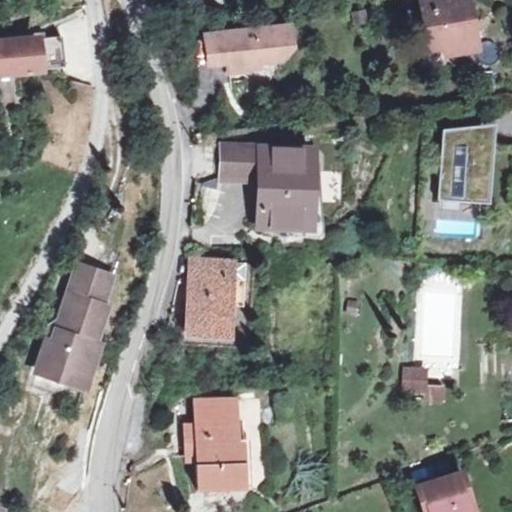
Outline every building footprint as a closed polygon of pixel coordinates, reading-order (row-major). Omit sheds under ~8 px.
[(422,0),(431,47),(446,44),(448,51),(472,46),(464,0),(422,0)] [(291,24),(275,26),(277,44),(293,42),(291,24)] [(279,60),(277,44),(275,26),(205,34),(208,66),(227,63),(228,75),(243,74),(242,70),(260,68),(260,63),(279,60)] [(56,33),(0,38),(0,69),(59,64),(56,33)] [(486,122),(440,130),(438,203),(479,203),(486,122)] [(220,177),(260,179),(258,228),(308,230),(311,150),(221,146),(220,177)] [(336,172),(315,173),(317,201),(338,200),(336,172)] [(227,234),(239,198),(210,189),(198,224),(227,234)] [(208,306),(229,307),(232,262),(188,259),(184,319),(207,320),(208,306)] [(109,275),(80,265),(57,342),(51,340),(41,373),(62,379),(64,372),(89,379),(100,343),(95,342),(105,307),(100,306),(109,275)] [(360,303),(348,302),(346,314),(358,315),(360,303)] [(228,334),(229,307),(208,306),(207,320),(184,319),(183,331),(228,334)] [(423,394),(424,384),(424,373),(404,373),(404,394),(423,394)] [(424,384),(423,394),(423,401),(444,402),(445,385),(424,384)] [(195,425),(188,425),(189,456),(196,457),(197,483),(240,482),(239,444),(233,444),(232,400),(193,401),(195,425)] [(424,511),(471,511),(459,471),(416,485),(424,511)]
